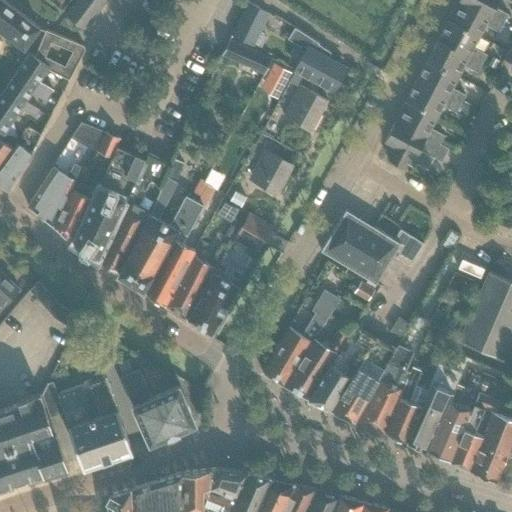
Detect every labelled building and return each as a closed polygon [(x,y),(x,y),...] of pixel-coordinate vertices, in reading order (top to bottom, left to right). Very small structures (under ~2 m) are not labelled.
[(0,29),(24,48),(39,27),(2,0),(0,0),(0,164),(12,148),(0,140),(0,29)] [(100,9),(88,0),(78,0),(74,5),(92,19),(100,9)] [(107,0),(88,0),(100,9),(107,0)] [(503,23),(459,0),(449,20),(479,36),(486,25),(499,32),(503,23)] [(459,0),(503,23),(508,15),(495,7),(498,0),(459,0)] [(240,19),(261,29),(268,14),(258,9),(258,7),(248,2),(240,19)] [(92,19),(74,5),(66,16),(85,29),(92,19)] [(252,47),(261,29),(240,19),(231,36),(252,47)] [(479,36),(449,20),(438,40),(482,63),(487,55),(473,48),(479,36)] [(296,69),(296,70),(304,74),(333,90),(345,68),(324,56),(327,51),(318,45),(319,43),(294,28),(288,39),(301,47),(302,45),(308,48),(296,69)] [(83,48),(82,47),(81,45),(79,44),(46,30),(36,58),(49,67),(48,68),(69,80),(76,66),(83,52),(83,51),(83,50),(83,48)] [(271,58),(229,39),(222,55),(264,74),(271,58)] [(482,63),(438,40),(427,60),(458,76),(464,65),(477,72),(482,63)] [(49,67),(36,58),(29,53),(15,74),(48,96),(52,90),(39,81),(48,68),(49,67)] [(458,76),(427,60),(417,80),(461,104),(465,95),(452,88),(458,76)] [(291,73),(273,64),(264,81),(282,90),(291,73)] [(297,86),(304,74),(296,70),(290,82),(297,86)] [(15,74),(6,88),(25,101),(31,92),(44,101),(48,96),(15,74)] [(461,104),(417,80),(406,101),(437,117),(443,106),(456,113),(461,104)] [(311,130),(326,101),(301,86),(293,100),(297,102),(289,117),(311,130)] [(25,101),(6,88),(0,96),(0,108),(14,118),(21,107),(33,117),(38,110),(25,101)] [(437,117),(406,101),(395,120),(440,144),(444,136),(431,128),(437,117)] [(0,108),(0,138),(14,118),(0,108)] [(440,144),(395,120),(384,141),(395,147),(388,160),(404,168),(406,164),(414,168),(416,164),(427,170),(434,159),(441,162),(448,149),(440,144)] [(97,150),(105,132),(82,122),(72,136),(87,141),(86,145),(97,150)] [(16,142),(12,148),(0,164),(0,183),(9,191),(27,164),(40,136),(27,127),(20,136),(28,142),(24,148),(16,142)] [(105,132),(97,150),(110,156),(119,138),(105,132)] [(207,186),(197,202),(202,205),(206,207),(216,190),(218,192),(241,150),(226,142),(202,184),(207,186)] [(97,259),(144,161),(116,148),(93,201),(72,242),(97,259)] [(276,194),(292,165),(266,151),(259,165),(263,167),(255,182),(276,194)] [(171,165),(161,160),(147,153),(144,161),(97,259),(119,273),(151,215),(167,178),(171,165)] [(171,165),(167,178),(151,215),(119,273),(143,290),(164,253),(178,230),(186,235),(202,205),(197,202),(186,196),(170,226),(158,219),(178,183),(177,182),(185,163),(173,159),(171,165)] [(53,226),(70,190),(81,167),(74,163),(67,177),(56,168),(28,206),(53,226)] [(196,192),(202,195),(207,186),(201,183),(196,192)] [(53,226),(72,242),(93,201),(70,190),(53,226)] [(246,197),(236,192),(230,202),(241,207),(246,197)] [(424,243),(400,229),(395,239),(346,209),(321,250),(376,283),(393,256),(410,266),(424,243)] [(258,252),(273,225),(250,211),(234,239),(258,252)] [(164,253),(143,290),(164,305),(185,267),(191,256),(192,255),(195,250),(182,243),(186,235),(178,230),(164,253)] [(210,276),(211,276),(214,271),(215,268),(205,262),(192,255),(191,256),(185,267),(164,305),(186,319),(210,276)] [(511,349),(511,280),(488,271),(488,270),(458,340),(507,361),(511,349)] [(211,276),(210,276),(186,319),(211,335),(238,285),(214,271),(211,276)] [(19,289),(3,274),(0,277),(0,305),(2,308),(19,289)] [(62,306),(39,280),(30,288),(54,316),(77,329),(82,320),(62,306)] [(375,290),(362,281),(354,293),(368,301),(375,290)] [(262,372),(284,385),(289,377),(313,339),(329,315),(339,298),(325,289),(312,310),(316,313),(302,335),(289,327),(262,372)] [(464,315),(455,312),(451,323),(460,326),(464,315)] [(389,331),(400,338),(409,324),(399,317),(389,331)] [(307,398),(332,410),(337,401),(375,339),(354,325),(350,332),(348,335),(307,398)] [(284,385),(307,398),(348,335),(340,330),(337,331),(335,335),(335,337),(329,348),(313,339),(289,377),(284,385)] [(394,350),(375,339),(337,401),(332,410),(354,419),(394,350)] [(385,432),(411,372),(406,370),(414,351),(398,345),(388,363),(387,362),(358,421),(385,432)] [(457,371),(457,370),(462,359),(445,352),(440,363),(440,364),(457,371)] [(132,406),(138,419),(149,444),(166,436),(167,438),(178,434),(177,431),(195,424),(178,385),(152,397),(139,368),(134,370),(129,359),(114,365),(120,377),(132,406)] [(422,411),(407,441),(426,450),(449,405),(457,384),(462,372),(457,370),(457,371),(440,364),(440,363),(439,362),(434,375),(428,390),(424,401),(426,402),(424,406),(422,405),(420,410),(422,411)] [(424,401),(428,390),(415,385),(421,370),(413,367),(411,372),(385,432),(407,441),(422,411),(420,410),(422,405),(424,406),(426,402),(424,401)] [(107,378),(58,394),(53,382),(48,383),(42,395),(51,417),(64,413),(83,467),(132,450),(107,378)] [(449,405),(426,450),(449,460),(453,451),(471,410),(459,405),(465,387),(457,384),(449,405)] [(474,404),(486,409),(494,412),(497,414),(502,401),(479,392),(474,404)] [(65,466),(40,394),(18,401),(19,404),(0,410),(0,493),(7,491),(5,486),(65,466)] [(475,433),(486,409),(474,404),(471,410),(453,451),(449,460),(470,468),(483,437),(475,433)] [(511,439),(511,419),(497,414),(494,412),(483,437),(470,468),(496,479),(511,439)] [(203,511),(205,510),(213,488),(218,467),(182,472),(186,511),(203,511)] [(213,488),(205,510),(203,511),(221,511),(222,509),(224,509),(226,504),(236,507),(247,472),(218,467),(213,488)] [(186,511),(182,472),(159,479),(160,490),(162,511),(186,511)] [(221,511),(258,511),(272,479),(247,472),(236,507),(226,504),(224,509),(222,509),(221,511)] [(162,511),(160,490),(159,479),(132,488),(135,511),(162,511)] [(281,511),(294,484),(272,479),(258,511),(281,511)] [(306,511),(316,489),(294,484),(281,511),(306,511)] [(107,501),(108,511),(135,511),(132,488),(111,495),(107,501)] [(333,511),(341,495),(316,489),(306,511),(333,511)] [(385,511),(388,507),(341,495),(333,511),(385,511)]
